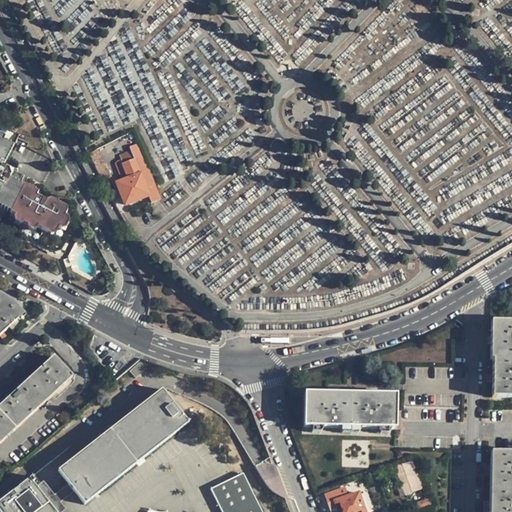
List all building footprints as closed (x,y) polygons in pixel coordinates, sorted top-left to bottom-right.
[(0,209),(17,218),(49,233),(56,228),(60,222),(63,216),(62,206),(16,185),(7,180),(11,173),(1,168),(3,165),(14,143),(0,135),(0,209)] [(143,161),(135,140),(111,150),(113,156),(118,158),(131,153),(135,164),(143,161)] [(166,178),(161,165),(139,173),(135,164),(131,153),(118,158),(121,165),(114,168),(119,180),(123,179),(124,183),(117,185),(122,200),(125,207),(148,197),(142,181),(150,178),(152,183),(166,178)] [(7,180),(16,185),(21,175),(3,165),(1,168),(11,173),(7,180)] [(122,200),(114,203),(117,210),(125,207),(122,200)] [(49,233),(17,218),(11,231),(51,249),(62,250),(73,229),(60,222),(56,228),(49,233)] [(0,336),(24,314),(14,302),(0,295),(0,336)] [(511,320),(492,320),(492,336),(491,343),(491,359),(493,359),(492,373),(492,382),(491,397),(511,397),(511,320)] [(0,443),(69,379),(51,360),(0,406),(0,443)] [(133,382),(146,371),(141,365),(128,375),(133,382)] [(84,507),(190,426),(163,391),(57,473),(84,507)] [(395,395),(376,394),(364,394),(337,393),(326,393),(305,392),(304,427),(394,429),(395,395)] [(511,511),(511,452),(490,453),(490,465),(490,476),(489,502),(488,511),(511,511)] [(403,493),(422,490),(417,460),(398,463),(403,493)] [(261,511),(243,473),(209,490),(219,511),(261,511)] [(54,511),(32,484),(34,482),(30,477),(0,501),(0,511),(54,511)] [(332,511),(356,503),(352,493),(347,496),(344,489),(323,497),(325,500),(326,499),(331,511),(332,511)]
